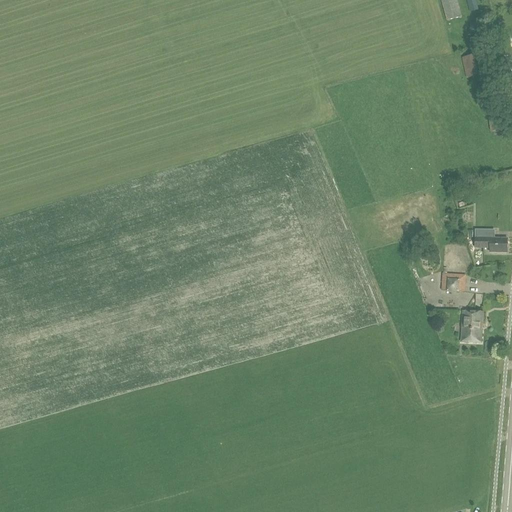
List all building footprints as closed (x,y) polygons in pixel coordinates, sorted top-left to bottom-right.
[(442,0),(448,20),(462,16),(457,0),(442,0)] [(470,11),(479,10),(476,0),(467,0),(470,11)] [(476,20),(473,21),(471,22),(470,25),(470,27),(471,29),(472,30),(474,31),(475,31),(477,31),(479,30),(480,28),(480,26),(480,23),(478,22),(476,20)] [(479,47),(494,43),(492,34),(476,38),(479,47)] [(466,77),(486,74),(481,53),(462,57),(466,77)] [(486,89),(496,86),(494,79),(484,81),(486,89)] [(496,131),(506,130),(506,129),(511,128),(509,114),(489,117),(491,131),(496,131)] [(508,253),(508,239),(484,238),(484,230),(477,230),(476,248),(491,248),(491,252),(508,253)] [(442,290),(448,291),(460,292),(460,291),(466,292),(467,275),(448,273),(449,267),(444,267),(443,273),(442,290)] [(482,343),(484,312),(464,311),(462,342),(482,343)]
